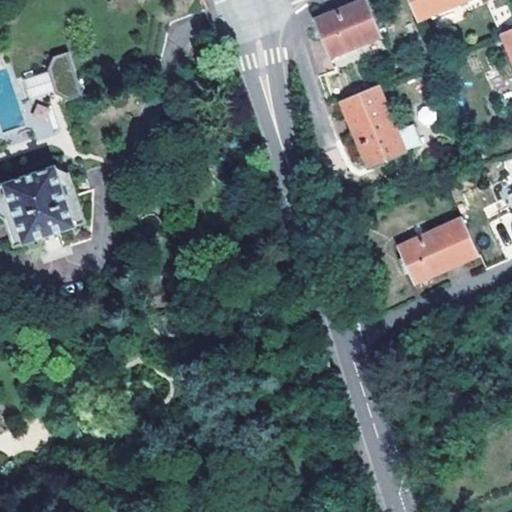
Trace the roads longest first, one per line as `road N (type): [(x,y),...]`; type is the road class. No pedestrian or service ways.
road 1 (tertiary): [(342,339),(276,128),(248,7)]
road 2 (residential): [(511,268),(342,339)]
road 3 (tertiary): [(397,511),(342,339)]
